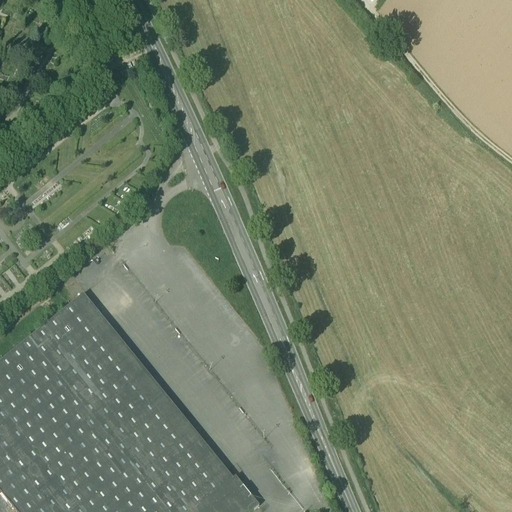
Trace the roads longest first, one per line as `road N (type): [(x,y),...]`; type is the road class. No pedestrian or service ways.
road 1 (secondary): [(358,511),(135,0)]
road 2 (track): [(359,0),(471,130),(511,162)]
